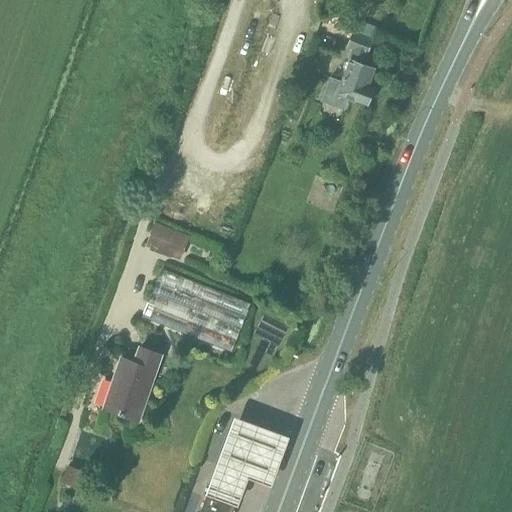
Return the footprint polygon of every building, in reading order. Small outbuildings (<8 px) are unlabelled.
[(372,43),(352,34),(349,46),(355,49),(343,81),(331,77),(323,99),(345,108),(349,96),(368,103),(374,87),(369,85),(376,68),(364,64),(367,55),(372,43)] [(156,222),(148,242),(146,245),(180,260),(191,235),(179,229),(173,227),(174,226),(153,218),(152,221),(156,222)] [(144,317),(232,352),(251,304),(162,269),(144,317)] [(134,361),(124,358),(107,408),(140,419),(162,353),(139,345),(134,361)] [(235,414),(208,486),(238,498),(248,472),(256,475),(271,480),(288,433),(273,428),(235,414)] [(68,466),(65,473),(62,484),(81,490),(85,479),(87,473),(68,466)] [(233,511),(239,499),(210,488),(201,511),(233,511)]
